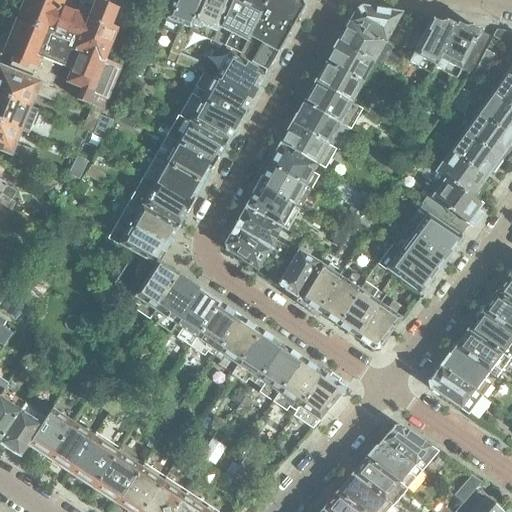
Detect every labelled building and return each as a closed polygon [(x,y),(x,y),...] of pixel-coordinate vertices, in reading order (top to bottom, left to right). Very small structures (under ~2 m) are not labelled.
[(25,0),(5,53),(14,56),(12,61),(40,72),(38,78),(50,83),(53,74),(48,73),(52,63),(39,58),(59,6),(61,0),(25,0)] [(188,32),(200,0),(172,0),(160,28),(176,35),(166,60),(175,64),(179,53),(185,39),(188,32)] [(200,0),(188,32),(194,35),(210,41),(212,41),(229,0),(200,0)] [(229,0),(212,41),(210,41),(209,42),(219,48),(221,44),(240,53),(249,37),(267,0),(229,0)] [(267,0),(249,37),(261,43),(251,62),(267,70),(303,6),(301,0),(267,0)] [(75,13),(59,6),(39,58),(52,63),(69,70),(63,83),(79,89),(75,99),(91,106),(82,129),(93,133),(93,132),(100,114),(102,110),(104,111),(121,67),(102,60),(115,29),(108,27),(115,9),(95,2),(92,9),(78,5),(75,13)] [(349,22),(385,43),(401,14),(359,7),(356,9),(349,22)] [(414,50),(431,19),(418,16),(403,44),(414,50)] [(431,19),(414,50),(408,62),(431,74),(434,67),(455,27),(445,21),(439,23),(431,19)] [(349,22),(337,42),(374,64),(380,68),(393,46),(385,43),(349,22)] [(456,78),(477,39),(479,40),(483,33),(480,32),(481,31),(469,25),(464,27),(457,23),(455,27),(434,67),(456,78)] [(504,44),(511,34),(503,30),(496,29),(492,36),(504,44)] [(325,64),(362,85),(368,89),(376,75),(370,71),(374,64),(337,42),(325,64)] [(482,57),(491,64),(496,56),(486,50),(482,57)] [(200,61),(179,53),(175,64),(194,70),(200,61)] [(212,79),(250,100),(264,75),(228,53),(212,79)] [(491,64),(482,57),(477,65),(486,71),(491,64)] [(57,90),(48,86),(50,83),(38,78),(40,72),(12,61),(8,72),(5,71),(0,68),(0,95),(31,108),(36,95),(53,101),(57,90)] [(362,85),(325,64),(314,83),(351,103),(362,85)] [(144,79),(147,70),(135,65),(132,74),(144,79)] [(202,73),(190,94),(237,122),(250,100),(212,79),(202,73)] [(511,79),(504,73),(490,93),(511,108),(511,79)] [(140,96),(145,83),(128,76),(123,89),(140,96)] [(314,83),(303,103),(348,128),(359,108),(359,107),(351,103),(314,83)] [(457,99),(467,106),(472,99),(462,92),(457,99)] [(511,108),(490,93),(476,112),(511,138),(511,108)] [(190,94),(177,116),(225,143),(237,122),(190,94)] [(31,135),(41,112),(31,108),(0,95),(0,122),(22,131),(24,132),(31,135)] [(121,111),(126,114),(131,116),(135,104),(125,99),(121,111)] [(467,106),(457,99),(453,106),(463,113),(467,106)] [(348,128),(303,103),(292,123),(336,148),(348,128)] [(366,108),(361,105),(359,107),(359,108),(365,111),(363,115),(369,118),(373,112),(366,108)] [(384,111),(379,118),(389,123),(391,120),(389,114),(384,111)] [(138,123),(118,112),(113,121),(133,131),(138,123)] [(476,112),(462,132),(498,158),(511,138),(476,112)] [(100,114),(93,132),(106,137),(114,120),(100,114)] [(225,143),(177,116),(165,137),(176,144),(175,146),(189,154),(191,150),(205,157),(204,159),(213,164),(225,143)] [(17,143),(22,131),(0,122),(0,148),(10,152),(9,153),(29,161),(33,150),(17,143)] [(336,148),(292,123),(280,144),(317,164),(324,169),(336,148)] [(445,138),(435,132),(430,139),(440,146),(447,151),(453,142),(446,137),(445,138)] [(462,132),(448,151),(484,177),(498,158),(462,132)] [(176,144),(165,137),(153,158),(201,185),(213,164),(204,159),(205,157),(191,150),(189,154),(175,146),(176,144)] [(440,146),(430,139),(425,146),(435,153),(440,146)] [(317,164),(280,144),(268,164),(310,188),(318,175),(312,172),(317,164)] [(484,177),(448,151),(433,172),(435,174),(436,173),(470,196),(484,177)] [(201,185),(153,158),(141,179),(152,185),(151,188),(165,195),(167,191),(181,199),(180,201),(189,206),(201,185)] [(133,173),(136,167),(127,162),(124,169),(133,173)] [(310,188),(268,164),(256,185),(299,209),(303,201),(310,188)] [(106,174),(91,166),(87,173),(101,182),(106,174)] [(0,169),(1,169),(0,168),(0,192),(10,199),(15,192),(5,185),(6,184),(0,180),(0,169)] [(436,184),(421,204),(462,233),(468,225),(469,226),(479,212),(475,210),(480,203),(470,196),(436,173),(435,174),(430,180),(436,184)] [(47,176),(39,189),(47,195),(56,182),(47,176)] [(152,185),(141,179),(129,200),(177,227),(185,213),(189,206),(180,201),(181,199),(167,191),(165,195),(151,188),(152,185)] [(82,181),(75,192),(82,197),(89,186),(82,181)] [(299,209),(256,185),(245,206),(286,231),(299,209)] [(15,202),(10,199),(0,192),(0,205),(9,211),(15,202)] [(129,200),(117,219),(129,225),(128,227),(142,235),(144,231),(158,239),(157,241),(166,247),(177,227),(129,200)] [(76,223),(81,213),(62,202),(57,211),(76,223)] [(462,233),(421,204),(419,207),(459,236),(462,233)] [(279,243),(286,231),(245,206),(233,227),(286,258),(291,250),(279,243)] [(459,236),(419,207),(406,226),(447,257),(461,237),(459,236)] [(363,213),(353,227),(366,236),(376,222),(363,213)] [(129,225),(117,219),(107,237),(152,264),(154,266),(156,263),(166,247),(157,241),(158,239),(144,231),(142,235),(128,227),(129,225)] [(38,241),(45,230),(35,224),(28,235),(38,241)] [(344,225),(339,232),(346,236),(351,229),(344,225)] [(447,257),(406,226),(392,245),(433,276),(447,257)] [(286,258),(233,227),(224,244),(225,250),(257,271),(264,257),(281,267),(286,258)] [(339,232),(338,231),(331,243),(340,248),(347,237),(346,236),(339,232)] [(91,253),(98,242),(88,236),(81,247),(91,253)] [(303,289),(319,262),(305,253),(311,243),(304,239),(276,285),(297,299),(303,289)] [(100,242),(93,251),(99,254),(105,245),(100,242)] [(372,252),(361,244),(358,250),(368,257),(372,252)] [(394,275),(397,278),(419,295),(433,276),(392,245),(379,264),(394,275)] [(118,257),(105,279),(121,288),(134,267),(118,257)] [(339,276),(319,262),(303,289),(297,299),(317,312),(339,276)] [(154,266),(152,264),(130,301),(137,305),(135,310),(149,319),(168,289),(176,276),(156,263),(154,266)] [(359,289),(364,282),(352,274),(348,280),(339,275),(339,276),(317,312),(336,325),(359,290),(359,289)] [(359,290),(336,325),(356,339),(380,303),(397,278),(394,275),(382,293),(364,282),(359,289),(359,290)] [(168,333),(197,290),(176,276),(168,289),(149,319),(156,324),(153,330),(166,340),(170,334),(168,333)] [(511,279),(507,276),(493,294),(511,306),(511,279)] [(0,282),(0,303),(10,288),(0,282)] [(217,304),(197,290),(168,333),(170,334),(189,347),(217,304)] [(25,302),(9,292),(0,306),(0,309),(16,320),(21,315),(25,302)] [(413,292),(406,301),(410,304),(417,295),(413,292)] [(511,306),(493,294),(480,312),(511,334),(511,306)] [(378,348),(406,310),(392,301),(388,309),(380,303),(356,339),(372,349),(378,348)] [(213,356),(238,318),(238,317),(218,304),(217,304),(189,347),(203,356),(206,352),(213,356)] [(511,334),(480,312),(466,331),(509,359),(511,354),(511,343),(511,340),(511,334)] [(238,318),(213,356),(219,360),(217,364),(230,374),(258,331),(238,318)] [(254,383),(279,345),(272,341),(272,340),(258,331),(230,374),(245,384),(248,379),(254,383)] [(466,331),(452,349),(487,373),(499,381),(495,386),(509,396),(511,391),(511,388),(505,383),(508,380),(499,373),(503,368),(509,359),(466,331)] [(271,402),(300,359),(287,350),(279,345),(254,383),(261,388),(258,393),(271,402)] [(487,373),(452,349),(440,366),(481,396),(490,384),(483,379),(487,373)] [(104,365),(97,359),(88,373),(95,378),(104,365)] [(300,359),(271,402),(285,412),(288,407),(295,411),(321,373),(300,359)] [(481,396),(440,366),(428,382),(429,388),(467,414),(481,396)] [(111,393),(122,378),(114,372),(104,388),(111,393)] [(80,378),(73,373),(67,383),(73,388),(80,378)] [(342,387),(321,373),(295,411),(302,415),(299,419),(312,428),(318,421),(342,392),(342,387)] [(240,404),(247,393),(239,388),(232,399),(240,404)] [(0,442),(25,404),(4,390),(0,396),(0,442)] [(252,397),(247,393),(240,404),(235,411),(241,414),(252,397)] [(152,408),(133,397),(126,407),(145,419),(146,416),(152,408)] [(109,398),(102,408),(109,414),(117,403),(109,398)] [(117,403),(109,414),(117,419),(125,409),(117,403)] [(165,429),(178,409),(168,403),(164,409),(155,403),(152,408),(146,416),(165,429)] [(29,445),(42,424),(36,420),(40,413),(25,404),(0,442),(0,445),(20,458),(29,445)] [(49,459),(72,424),(58,415),(60,411),(53,406),(50,409),(51,410),(42,424),(29,445),(38,451),(38,455),(44,459),(48,458),(49,459)] [(199,423),(178,409),(165,429),(186,442),(199,423)] [(73,424),(50,459),(71,472),(93,438),(73,424)] [(393,426),(381,440),(421,470),(438,451),(399,425),(393,426)] [(151,449),(161,435),(163,432),(156,428),(145,445),(151,449)] [(167,438),(161,435),(151,449),(157,453),(167,438)] [(94,488),(117,453),(94,438),(71,473),(81,479),(82,483),(88,487),(92,486),(94,488)] [(421,470),(381,440),(366,457),(407,488),(421,470)] [(117,503),(140,468),(117,453),(94,488),(96,489),(97,493),(103,497),(107,496),(117,503)] [(366,457),(351,475),(392,505),(407,488),(366,457)] [(205,463),(197,458),(185,477),(193,482),(205,463)] [(245,458),(233,475),(244,483),(256,466),(245,458)] [(140,468),(117,503),(131,511),(142,511),(162,482),(140,468)] [(205,469),(199,478),(212,487),(219,478),(205,469)] [(262,476),(255,470),(247,481),(254,487),(262,476)] [(396,511),(398,510),(392,505),(351,475),(337,492),(363,511),(396,511)] [(471,491),(459,481),(451,491),(462,501),(471,491)] [(172,511),(183,496),(162,482),(142,511),(172,511)] [(363,511),(337,492),(321,509),(325,511),(363,511)] [(453,511),(499,511),(482,498),(480,500),(471,492),(453,511)] [(207,511),(183,496),(172,511),(207,511)]
